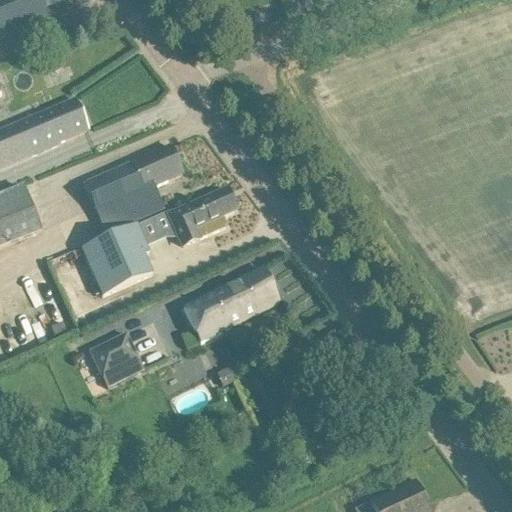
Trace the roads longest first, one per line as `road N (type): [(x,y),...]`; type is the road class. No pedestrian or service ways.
road 1 (tertiary): [(504,511),(187,83)]
road 2 (residential): [(243,56),(511,425)]
road 3 (unclassified): [(243,56),(404,0)]
